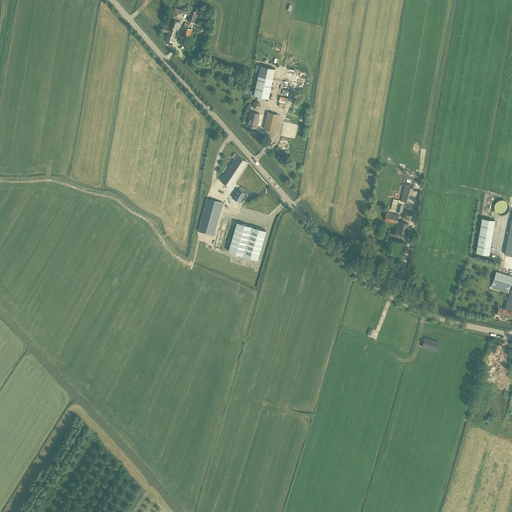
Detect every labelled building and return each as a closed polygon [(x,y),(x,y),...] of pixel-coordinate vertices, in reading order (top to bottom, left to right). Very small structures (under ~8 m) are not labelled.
[(172,16),(181,20),(184,11),(175,7),(172,16)] [(187,21),(194,23),(198,12),(190,10),(187,21)] [(168,26),(164,25),(162,30),(167,32),(164,39),(174,42),(181,22),(171,18),(168,26)] [(188,28),(190,24),(185,23),(184,26),(181,36),(189,39),(192,29),(188,28)] [(254,95),(268,98),(273,79),(258,75),(254,92),(254,95)] [(277,100),(276,105),(286,107),(287,97),(289,89),(282,88),(280,101),(277,100)] [(254,109),(258,110),(261,106),(260,102),(255,101),(252,104),(253,108),(254,109)] [(247,126),(256,128),(260,114),(250,111),(247,126)] [(264,128),(276,131),(279,115),(267,112),(264,128)] [(231,187),(248,161),(235,153),(232,157),(234,159),(220,180),(231,187)] [(391,210),(402,212),(404,202),(406,202),(410,185),(405,183),(401,201),(393,199),(391,210)] [(232,197),(243,204),(249,195),(237,188),(232,197)] [(198,230),(213,235),(222,202),(207,198),(198,230)] [(508,208),(508,207),(508,206),(508,205),(506,203),(505,202),(503,201),(502,201),(501,201),(499,201),(498,202),(497,203),(496,204),(495,205),(495,206),(495,207),(495,208),(495,210),(495,211),(496,212),(497,213),(498,214),(499,214),(501,214),(502,214),(503,214),(504,214),(506,213),(507,211),(508,210),(508,209),(508,208)] [(404,210),(402,218),(409,220),(411,212),(404,210)] [(394,236),(406,239),(407,232),(406,232),(409,224),(397,221),(398,216),(398,215),(386,212),(384,221),(396,224),(396,225),(398,225),(397,229),(396,229),(394,236)] [(476,253),(489,255),(495,220),(482,218),(476,253)] [(237,222),(228,251),(257,259),(266,230),(237,222)] [(500,286),(509,289),(511,278),(511,276),(496,271),(492,284),(500,286)] [(496,314),(511,318),(511,289),(505,309),(498,307),(496,314)] [(425,337),(422,347),(436,351),(439,342),(425,337)] [(493,341),(488,358),(498,361),(499,356),(498,356),(502,344),(493,341)]
